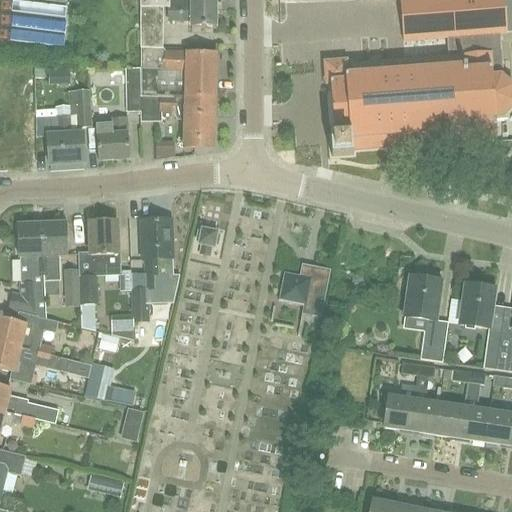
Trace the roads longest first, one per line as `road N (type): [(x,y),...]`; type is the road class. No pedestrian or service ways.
road 1 (residential): [(511,236),(250,174)]
road 2 (residential): [(250,174),(0,190)]
road 3 (residential): [(250,174),(251,0)]
road 4 (residential): [(511,490),(370,465)]
